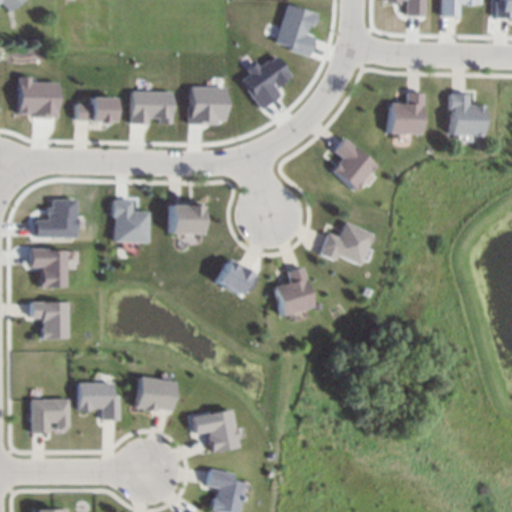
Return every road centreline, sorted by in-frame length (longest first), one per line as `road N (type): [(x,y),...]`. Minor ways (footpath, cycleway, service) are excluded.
road 1 (residential): [(0,166),(247,161),(269,152),(335,83),(347,0)]
road 2 (residential): [(344,53),(511,56)]
road 3 (residential): [(0,472),(143,472)]
